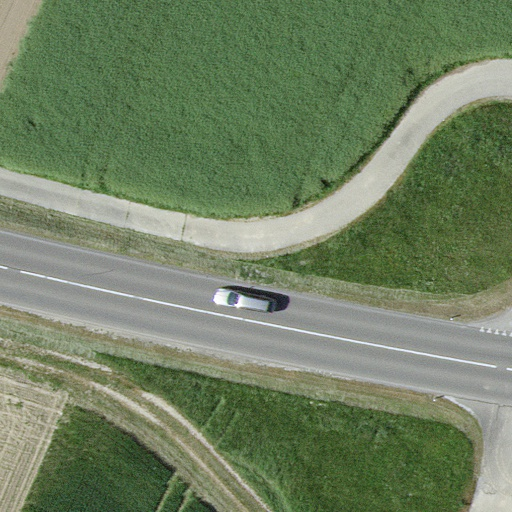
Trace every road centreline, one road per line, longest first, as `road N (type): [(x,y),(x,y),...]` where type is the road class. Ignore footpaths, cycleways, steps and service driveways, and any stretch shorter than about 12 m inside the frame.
road 1 (track): [(511,77),(446,95),(359,198),(312,224),(254,237),(184,230),(0,181)]
road 2 (secondary): [(0,266),(511,369)]
road 3 (track): [(258,511),(163,415),(116,385),(0,347)]
